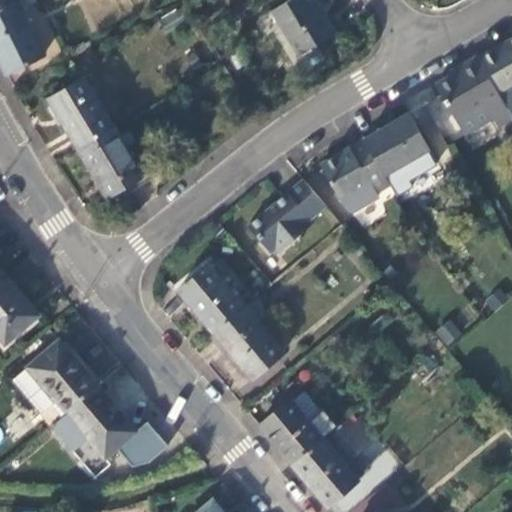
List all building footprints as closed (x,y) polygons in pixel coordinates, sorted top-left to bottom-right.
[(0,0),(0,20),(17,12),(11,0),(0,0)] [(335,44),(309,0),(305,0),(272,20),(298,66),(335,44)] [(0,20),(0,73),(6,85),(44,67),(17,12),(0,20)] [(511,49),(477,70),(497,104),(511,130),(511,129),(511,98),(511,97),(511,96),(511,49)] [(477,70),(434,95),(464,147),(492,131),(496,138),(511,130),(497,104),(477,70)] [(46,111),(76,160),(112,138),(83,89),(46,111)] [(408,125),(363,151),(383,186),(388,196),(391,201),(430,177),(431,171),(426,162),(428,161),(408,125)] [(76,160),(106,209),(142,187),(112,138),(76,160)] [(363,151),(320,175),(348,225),(377,208),(374,204),(388,196),(383,186),(363,151)] [(301,190),(247,237),(270,264),(272,262),(275,266),(292,251),(292,245),(299,246),(313,234),(310,230),(325,218),(301,190)] [(176,301),(212,345),(243,318),(241,316),(253,306),(232,281),(221,291),(207,275),(176,301)] [(38,326),(0,283),(0,347),(5,354),(38,326)] [(212,345),(251,390),(283,363),(256,332),(262,329),(261,315),(255,308),(243,318),(212,345)] [(447,346),(461,333),(448,319),(434,332),(447,346)] [(98,396),(59,350),(12,390),(51,436),(98,396)] [(135,443),(98,396),(51,436),(72,460),(85,449),(102,470),(135,443)] [(258,437),(290,476),(333,439),(335,438),(321,420),(306,432),(289,412),(258,437)] [(290,476),(320,511),(334,511),(357,493),(344,477),(356,467),(333,439),(290,476)]
